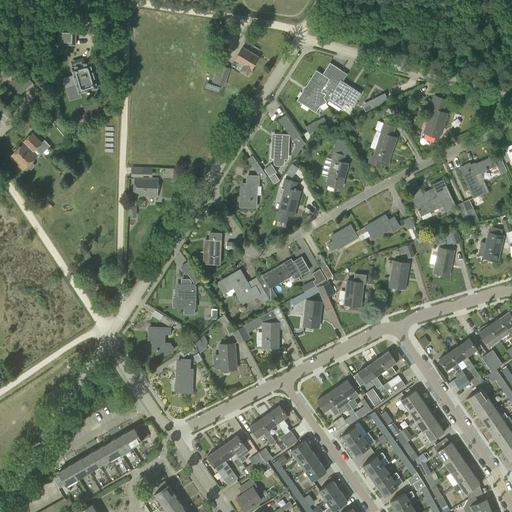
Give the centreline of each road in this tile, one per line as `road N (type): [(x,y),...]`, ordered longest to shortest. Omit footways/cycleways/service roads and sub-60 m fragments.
road 1 (residential): [(211,189),(250,252),(269,253),(511,127)]
road 2 (track): [(125,316),(126,0)]
road 3 (residential): [(510,511),(489,464),(396,324)]
road 4 (residential): [(511,99),(302,41)]
road 5 (residential): [(0,511),(108,342)]
road 6 (residential): [(108,342),(211,189)]
road 7 (track): [(100,321),(0,174)]
road 8 (residential): [(211,189),(302,41)]
road 9 (track): [(126,0),(286,26)]
road 10 (residential): [(288,384),(377,511)]
road 11 (track): [(0,397),(102,325)]
road 12 (residential): [(176,439),(288,384)]
road 13 (residential): [(288,384),(396,324)]
road 14 (residential): [(396,324),(511,295)]
